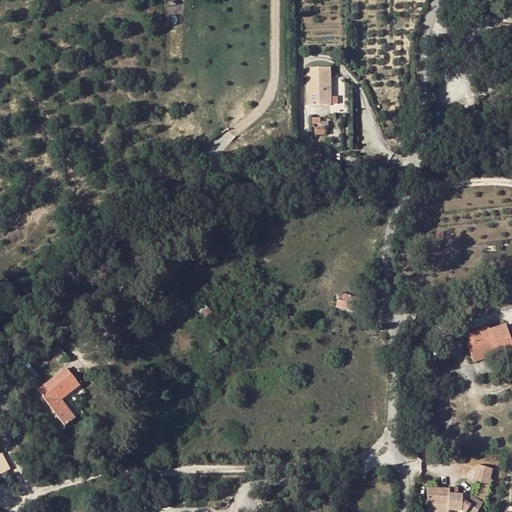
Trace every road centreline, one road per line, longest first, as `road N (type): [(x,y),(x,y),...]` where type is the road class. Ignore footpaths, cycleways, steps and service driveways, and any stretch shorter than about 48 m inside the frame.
road 1 (unclassified): [(435,0),(417,171),(387,246),(392,432)]
road 2 (residential): [(12,511),(41,492),(107,473),(366,456)]
road 3 (residential): [(374,463),(351,474),(251,485),(236,511)]
